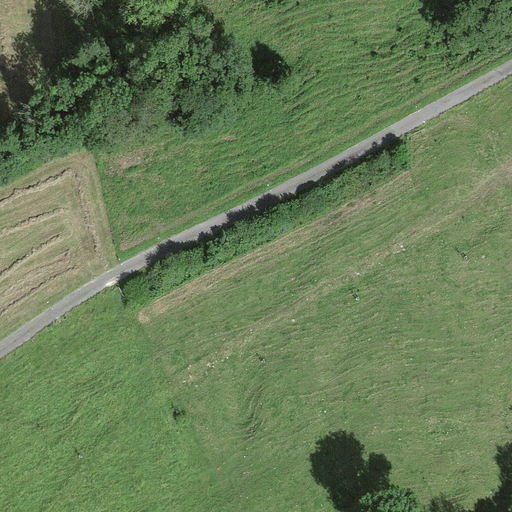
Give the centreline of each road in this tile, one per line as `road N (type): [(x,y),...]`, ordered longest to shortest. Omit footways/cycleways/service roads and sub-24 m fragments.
road 1 (track): [(511,68),(101,282),(0,350)]
road 2 (track): [(511,170),(440,223),(198,369),(97,459),(53,511)]
